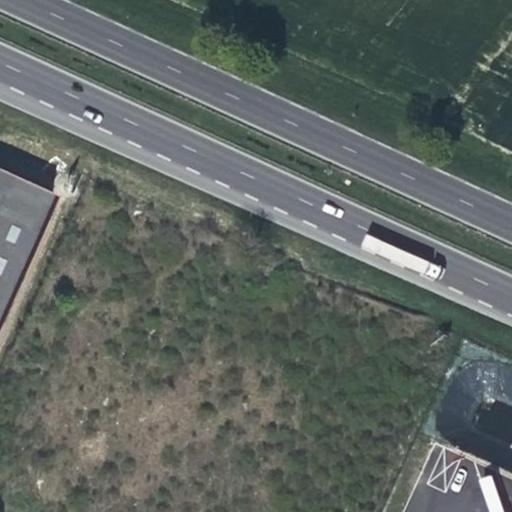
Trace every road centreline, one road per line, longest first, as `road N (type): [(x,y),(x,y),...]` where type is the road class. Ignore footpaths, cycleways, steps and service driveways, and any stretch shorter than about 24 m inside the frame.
road 1 (primary): [(0,63),(511,297)]
road 2 (primary): [(511,225),(18,0)]
